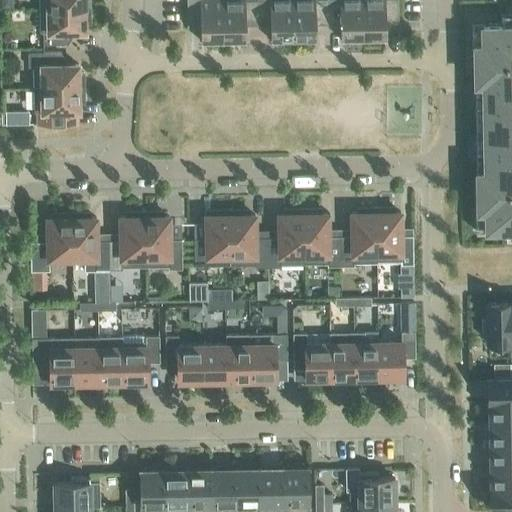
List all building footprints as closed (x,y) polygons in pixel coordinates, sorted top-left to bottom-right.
[(38,0),(39,9),(89,8),(88,0),(38,0)] [(199,40),(223,40),(222,0),(186,0),(187,26),(198,26),(199,40)] [(222,0),(223,40),(246,39),(246,25),(257,25),(257,0),(222,0)] [(257,0),(257,25),(268,25),(269,39),(293,39),(292,0),(257,0)] [(292,0),(293,39),(316,38),(316,24),(327,24),(327,0),(292,0)] [(339,38),(363,38),(362,0),(327,0),(327,24),(338,24),(339,38)] [(362,0),(363,38),(386,37),(386,23),(398,23),(397,0),(362,0)] [(89,8),(39,9),(39,32),(42,32),(43,45),(68,44),(68,32),(85,32),(85,23),(89,23),(89,8)] [(479,126),(511,125),(511,23),(483,24),(483,21),(480,21),(480,23),(481,23),(482,43),(473,43),(473,42),(471,42),(471,45),(474,45),(474,80),(474,82),(475,82),(482,82),(483,103),(478,103),(479,126)] [(32,66),(33,88),(83,88),(83,73),(78,73),(78,64),(61,65),(60,52),(27,53),(28,66),(32,66)] [(83,103),(83,88),(33,88),(33,112),(36,112),(36,124),(62,124),(61,112),(79,111),(79,103),(83,103)] [(12,113),(2,114),(2,124),(13,123),(12,113)] [(511,125),(479,126),(479,149),(483,149),(484,170),(477,170),(475,170),(475,172),(476,172),(476,207),(474,207),(474,211),(476,211),(476,209),(484,209),(485,229),(484,229),(484,230),(487,230),(487,228),(511,227),(511,125)] [(412,235),(400,235),(400,212),(394,212),(394,207),(375,208),(376,263),(399,262),(399,265),(413,264),(412,235)] [(327,264),(327,266),(340,266),(339,236),(328,236),(327,213),(321,213),(321,208),(302,209),(304,264),(327,264)] [(339,236),(340,266),(354,266),(354,263),(376,263),(375,208),(357,208),(357,212),(351,213),(352,236),(339,236)] [(279,237),(267,238),(268,267),(281,267),(281,264),(304,264),(302,209),(284,209),(284,214),(278,214),(279,237)] [(208,266),(231,265),(230,210),(211,211),(211,215),(205,216),(206,239),(194,239),(195,268),(208,268),(208,266)] [(254,267),(268,267),(267,238),(255,238),(254,214),(248,215),(248,210),(230,210),(231,265),(254,265),(254,267)] [(122,266),(145,266),(144,212),(125,212),(126,217),(120,217),(120,240),(108,241),(109,269),(122,268),(122,266)] [(162,212),(144,212),(145,266),(169,265),(169,269),(182,269),(181,240),(169,239),(169,216),(162,216),(162,212)] [(47,219),(47,242),(29,242),(30,271),(49,271),(49,259),(72,259),(71,213),(53,214),(53,218),(47,219)] [(108,270),(108,269),(109,269),(108,241),(96,241),(96,218),(89,218),(89,213),(71,213),(72,259),(83,258),(84,270),(108,270)] [(400,273),(397,274),(398,287),(400,287),(400,297),(413,296),(413,264),(399,265),(400,273)] [(201,300),(207,300),(207,289),(207,282),(188,282),(189,300),(201,300)] [(327,297),(339,297),(338,286),(326,287),(327,297)] [(334,298),(335,306),(353,306),(352,297),(334,298)] [(352,297),(353,306),(371,305),(371,297),(352,297)] [(225,300),(225,308),(243,308),(243,299),(225,300)] [(225,300),(207,300),(207,308),(225,308),(225,300)] [(79,310),(97,310),(97,302),(79,302),(79,310)] [(115,302),(97,302),(97,310),(115,310),(115,302)] [(414,302),(400,303),(400,331),(401,331),(414,331),(414,302)] [(487,341),(510,341),(509,302),(486,303),(487,320),(481,320),(481,337),(487,337),(487,341)] [(401,341),(377,341),(378,377),(403,377),(403,358),(414,357),(414,331),(401,331),(401,341)] [(330,378),(329,342),(329,332),(292,333),(293,359),(305,359),(305,378),(330,378)] [(353,332),(329,332),(329,342),(330,378),(354,377),(353,332)] [(377,332),(353,332),(354,377),(378,377),(377,341),(377,332)] [(286,333),(249,334),(249,344),(250,379),(275,379),(275,360),(287,360),(286,333)] [(250,379),(249,344),(249,334),(225,334),(225,344),(226,380),(250,379)] [(158,335),(145,336),(121,336),(122,381),(147,381),(147,362),(159,362),(158,335)] [(202,344),(195,345),(178,345),(178,335),(164,335),(165,362),(177,362),(177,381),(202,380),(202,344)] [(74,337),(74,346),(74,382),(98,382),(97,336),(74,337)] [(122,381),(121,336),(97,336),(98,382),(122,381)] [(49,383),(74,382),(74,346),(74,337),(50,337),(37,337),(31,337),(32,370),(49,370),(49,383)] [(226,380),(225,344),(202,344),(202,380),(226,380)] [(510,377),(510,368),(510,364),(494,365),(494,377),(510,377)] [(489,401),(511,400),(511,377),(488,378),(488,401),(489,401)] [(511,422),(511,400),(489,401),(489,423),(511,422)] [(511,422),(489,423),(490,444),(511,443),(511,422)] [(511,443),(490,444),(490,466),(511,465),(511,443)] [(262,468),(259,468),(260,503),(280,503),(279,511),(282,511),(284,511),(283,468),(273,468),(272,464),(262,466),(262,468)] [(285,468),(283,468),(284,511),(309,511),(308,467),(297,467),(296,464),(285,466),(285,468)] [(213,469),(211,469),(212,505),(236,504),(235,468),(225,469),(224,465),(213,467),(213,469)] [(237,467),(238,468),(235,468),(236,504),(260,503),(259,468),(249,468),(248,465),(237,467)] [(511,487),(511,465),(490,466),(490,486),(490,488),(511,487)] [(165,470),(163,470),(164,506),(188,505),(187,469),(177,469),(176,466),(165,468),(165,470)] [(189,468),(189,469),(187,469),(188,505),(212,505),(211,469),(201,469),(200,466),(189,468)] [(139,506),(164,506),(163,470),(153,470),(152,467),(141,468),(141,470),(139,470),(139,506)] [(349,473),(349,502),(358,502),(394,501),(394,477),(377,477),(377,472),(349,473)] [(54,482),(54,508),(90,507),(100,507),(99,482),(90,482),(90,477),(70,477),(70,482),(54,482)] [(314,503),(323,503),(322,485),(314,485),(314,503)] [(511,509),(511,487),(490,488),(490,510),(511,509)] [(125,488),(125,506),(133,506),(133,488),(125,488)] [(394,511),(394,501),(358,502),(349,502),(349,511),(394,511)] [(322,511),(323,503),(314,503),(314,511),(322,511)]
